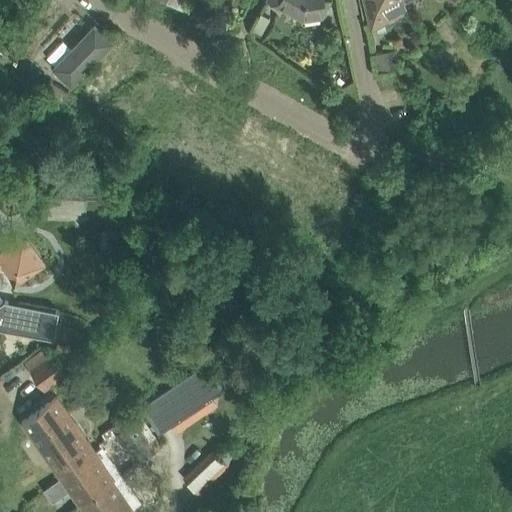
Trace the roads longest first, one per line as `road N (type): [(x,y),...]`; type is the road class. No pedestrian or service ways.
road 1 (residential): [(101,0),(328,132),(359,137),(368,117),(351,0)]
road 2 (track): [(444,431),(479,384),(465,310)]
